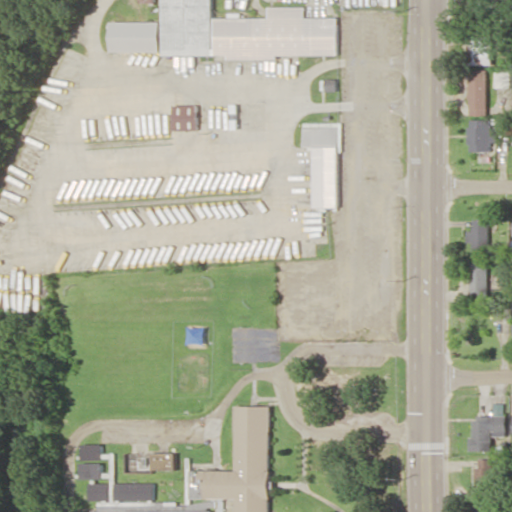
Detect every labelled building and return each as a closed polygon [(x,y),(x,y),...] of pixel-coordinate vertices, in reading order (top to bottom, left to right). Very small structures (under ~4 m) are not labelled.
[(165,0),(166,54),(230,54),(230,59),(280,59),(280,54),(340,54),(340,17),(308,17),(307,6),(271,6),(271,17),(215,17),(215,0),(165,0)] [(161,21),(112,21),(113,51),(162,51),(161,21)] [(493,64),(494,36),(470,35),(469,64),(493,64)] [(488,115),(489,70),(471,70),(470,114),(488,115)] [(511,87),(511,85),(511,70),(497,70),(496,87),(511,87)] [(339,90),(339,78),(326,78),(326,90),(339,90)] [(199,104),(175,105),(175,130),(200,129),(199,104)] [(492,119),(471,119),(470,151),(492,151),(492,142),(498,142),(498,128),(492,128),(492,119)] [(342,207),(341,122),(306,122),(306,146),(316,146),(317,207),(342,207)] [(474,249),(491,249),(491,218),(474,218),(474,230),(468,230),(468,241),(474,241),(474,249)] [(490,262),(472,262),(473,294),(491,294),(490,262)] [(272,511),(273,405),(238,405),(238,469),(188,469),(188,498),(238,498),(238,511),(272,511)] [(508,415),(474,415),(475,450),(493,449),(493,436),(509,435),(508,415)] [(82,444),(82,460),(104,460),(103,443),(82,444)] [(153,469),(176,469),(175,452),(153,452),(153,469)] [(495,493),(496,459),(478,458),(477,492),(495,493)] [(82,478),(104,478),(104,462),(82,462),(82,478)] [(155,481),(115,482),(116,500),(155,499),(155,481)] [(90,499),(111,499),(111,482),(90,482),(90,499)] [(214,511),(215,501),(145,502),(145,501),(127,501),(127,511),(214,511)] [(472,511),(491,511),(491,503),(473,503),(472,511)]
